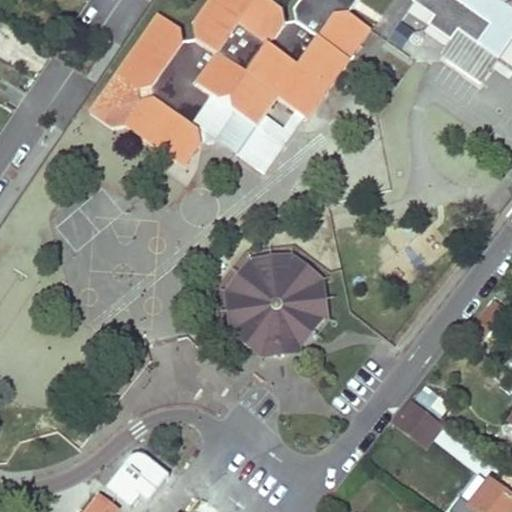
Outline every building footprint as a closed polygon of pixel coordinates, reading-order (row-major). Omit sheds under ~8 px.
[(116,77),(138,92),(151,91),(153,102),(142,104),(126,126),(186,168),(201,149),(199,131),(193,128),(214,100),(222,105),(231,103),(234,114),(257,131),(279,101),(306,121),(371,30),(349,14),(360,0),(215,0),(194,31),(195,43),(185,45),(182,33),(159,17),(116,77)] [(511,0),(418,0),(417,2),(437,15),(432,24),(453,41),(461,30),(479,44),(478,45),(498,60),(511,39),(511,0)] [(399,23),(388,41),(405,51),(416,33),(399,23)] [(186,168),(126,126),(118,138),(178,180),(186,168)] [(264,355),(284,357),(281,342),(301,329),(316,304),(327,303),(305,269),(301,274),(289,267),(291,261),(280,259),(269,260),(259,262),(249,268),(240,275),(234,284),(230,294),(228,305),(228,315),(234,314),(239,328),(234,330),(251,348),(264,355)] [(503,287),(496,296),(502,301),(510,292),(503,287)] [(486,309),(466,336),(478,345),(499,317),(502,320),(509,312),(496,303),(490,311),(486,309)] [(416,401),(441,420),(451,406),(427,387),(416,401)] [(404,418),(421,431),(430,421),(412,407),(404,418)] [(511,511),(511,500),(490,484),(469,510),(471,511),(511,511)] [(115,511),(116,511),(99,498),(88,511),(115,511)] [(471,511),(469,510),(459,503),(451,511),(471,511)]
